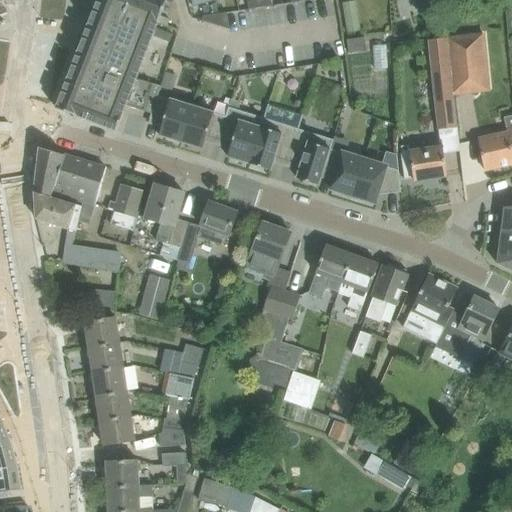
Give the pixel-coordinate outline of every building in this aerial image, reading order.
[(136,79),(158,24),(167,0),(97,0),(98,0),(56,108),(77,117),(77,116),(78,116),(77,117),(117,132),(123,114),(126,106),(151,114),(152,114),(157,95),(158,96),(161,86),(136,79)] [(258,0),(247,2),(249,10),(261,8),(259,0),(258,0)] [(357,2),(344,3),(346,31),(358,30),(357,2)] [(229,30),(227,13),(219,14),(215,25),(229,30)] [(215,25),(219,14),(203,16),(201,21),(215,25)] [(483,34),(447,38),(453,94),(479,91),(474,51),(485,50),(483,34)] [(348,52),(365,51),(365,38),(347,39),(348,52)] [(453,94),(447,38),(429,40),(439,130),(456,128),(452,94),(453,94)] [(181,142),(192,106),(158,96),(157,95),(152,114),(151,114),(150,119),(163,123),(162,128),(159,136),(166,138),(165,140),(179,144),(179,142),(181,142)] [(231,99),(228,107),(229,108),(238,110),(240,102),(231,99)] [(219,141),(229,108),(228,107),(226,116),(192,106),(181,142),(203,149),(206,137),(219,141)] [(250,164),(264,118),(238,110),(229,108),(219,141),(232,145),(228,157),(250,164)] [(288,162),(298,129),(264,118),(250,164),(251,164),(250,167),(264,171),(264,168),(271,170),(275,158),(288,162)] [(318,185),(332,140),(298,129),(288,162),(300,166),(297,178),(304,181),(303,183),(316,187),(317,185),(318,185)] [(511,151),(508,132),(507,132),(478,139),(485,171),(511,165),(511,151)] [(353,196),(364,160),(330,149),(333,140),(332,140),(318,185),(319,185),(323,173),(335,177),(331,189),(353,196)] [(429,148),(400,152),(404,180),(414,178),(414,181),(447,176),(442,141),(428,143),(429,148)] [(49,197),(64,154),(44,149),(39,152),(35,193),(36,219),(68,229),(65,247),(66,247),(63,263),(119,270),(122,253),(111,251),(85,248),(75,246),(77,232),(76,231),(82,208),(62,201),(49,197)] [(88,161),(64,154),(49,197),(62,201),(63,194),(77,199),(77,202),(95,207),(100,187),(99,187),(106,168),(88,161)] [(399,170),(364,160),(353,196),(354,196),(353,199),(367,203),(368,201),(375,203),(379,190),(387,193),(401,192),(399,170)] [(161,223),(155,241),(182,249),(190,223),(177,219),(185,193),(155,184),(145,218),(161,223)] [(110,224),(133,231),(143,191),(122,185),(116,204),(111,202),(109,209),(108,208),(107,210),(114,212),(110,224)] [(182,249),(178,261),(190,264),(198,237),(224,247),(225,243),(228,236),(230,231),(237,212),(218,206),(210,203),(201,227),(190,223),(182,249)] [(498,264),(511,270),(511,207),(504,207),(497,264),(498,264)] [(263,222),(252,251),(248,263),(266,269),(265,274),(274,278),(291,232),(263,222)] [(316,273),(309,293),(322,298),(325,289),(339,294),(339,292),(343,283),(353,255),(326,245),(316,273)] [(353,255),(343,283),(339,292),(351,297),(348,307),(361,312),(368,292),(379,264),(353,255)] [(366,317),(381,323),(388,302),(396,305),(407,275),(405,274),(407,271),(405,270),(404,274),(397,271),(399,268),(388,264),(387,267),(384,267),(366,317)] [(116,289),(118,274),(87,268),(84,283),(116,289)] [(149,275),(139,315),(160,320),(171,281),(149,275)] [(439,339),(453,311),(453,310),(448,308),(457,289),(453,287),(429,275),(406,320),(408,321),(402,331),(435,347),(439,339)] [(279,315),(287,292),(271,287),(259,325),(274,330),(279,315)] [(301,296),(287,292),(279,315),(294,319),(301,296)] [(115,294),(96,293),(95,308),(114,309),(115,294)] [(453,311),(439,339),(435,347),(460,359),(473,335),(484,340),(499,309),(474,297),(464,317),(453,311)] [(0,301),(0,325),(2,326),(1,311),(12,311),(12,301),(0,301)] [(85,322),(89,347),(120,342),(116,317),(85,322)] [(511,328),(501,353),(511,358),(511,328)] [(360,331),(352,354),(363,358),(372,336),(360,331)] [(288,354),(290,347),(268,340),(261,362),(318,380),(322,357),(294,348),(292,355),(288,354)] [(89,347),(92,371),(124,367),(120,342),(89,347)] [(345,349),(327,342),(322,364),(338,369),(345,349)] [(187,343),(184,351),(202,356),(204,348),(187,343)] [(202,356),(184,351),(182,361),(199,366),(202,356)] [(92,371),(96,395),(128,390),(124,367),(92,371)] [(193,388),(195,379),(176,375),(174,384),(172,395),(190,399),(193,388)] [(289,403),(302,406),(310,384),(296,380),(289,403)] [(96,395),(100,420),(132,415),(128,390),(96,395)] [(169,405),(186,409),(188,400),(170,397),(169,405)] [(132,415),(100,420),(104,446),(136,441),(132,415)] [(165,419),(163,428),(163,433),(159,433),(160,446),(185,445),(184,432),(181,432),(183,422),(165,419)] [(336,420),(330,436),(341,441),(347,424),(336,420)] [(3,422),(0,423),(0,447),(11,444),(3,422)] [(11,444),(0,447),(0,469),(17,466),(11,444)] [(427,461),(402,447),(394,461),(418,476),(427,461)] [(178,483),(187,483),(188,483),(195,485),(198,477),(187,474),(187,465),(186,465),(185,452),(162,454),(163,466),(177,465),(178,483)] [(106,462),(107,486),(139,485),(138,460),(106,462)] [(413,479),(388,464),(380,478),(405,493),(413,479)] [(17,466),(0,469),(0,492),(21,490),(17,466)] [(420,476),(411,492),(422,498),(431,482),(420,476)] [(228,503),(233,488),(204,479),(198,500),(227,508),(228,503)] [(184,489),(179,508),(187,510),(195,485),(188,483),(187,483),(185,489),(184,489)] [(107,486),(108,511),(110,511),(141,510),(141,511),(154,510),(153,498),(152,484),(139,485),(107,486)] [(245,491),(233,488),(228,503),(240,507),(245,491)] [(250,511),(277,511),(279,510),(255,497),(250,511)]
